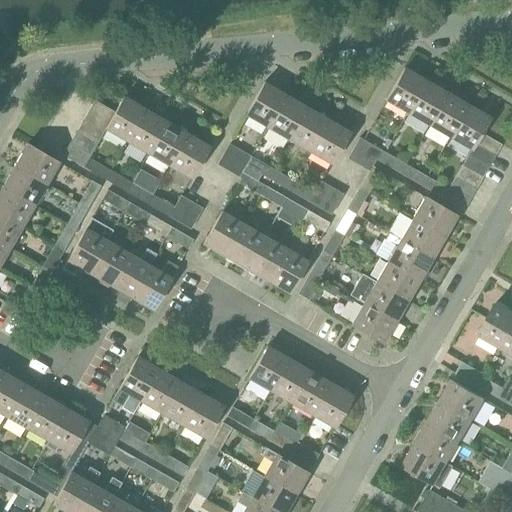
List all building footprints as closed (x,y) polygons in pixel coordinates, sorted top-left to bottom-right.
[(410,113),(428,81),(406,69),(388,100),(410,113)] [(265,83),(246,115),(268,127),(287,96),(278,90),(279,89),(266,81),(265,83)] [(430,125),(449,93),(428,81),(410,113),(430,125)] [(452,137),(470,105),(449,93),(430,125),(452,137)] [(109,124),(106,128),(107,129),(129,141),(147,110),(137,104),(138,103),(126,96),(125,98),(124,97),(116,112),(109,124)] [(289,140),(308,108),(287,96),(268,127),(289,140)] [(109,124),(116,112),(95,100),(88,112),(109,124)] [(470,105),(452,137),(472,149),(475,144),(482,133),(491,118),(470,105)] [(310,152),(329,120),(308,108),(289,140),(310,152)] [(149,154),(168,123),(147,110),(129,141),(149,154)] [(106,128),(109,124),(88,112),(82,122),(103,134),(107,129),(106,128)] [(329,120),(310,152),(332,164),(350,132),(329,120)] [(97,145),(103,134),(82,122),(76,133),(97,145)] [(170,166),(188,135),(168,123),(149,154),(170,166)] [(91,155),(97,145),(76,133),(70,143),(91,155)] [(482,133),(475,144),(496,156),(502,145),(482,133)] [(188,135),(170,166),(192,178),(210,147),(188,135)] [(348,159),(359,165),(371,144),(360,138),(348,159)] [(16,165),(47,183),(60,161),(28,143),(16,165)] [(84,167),(90,158),(91,155),(70,143),(63,155),(84,167)] [(228,171),(241,150),(229,143),(217,165),(228,171)] [(371,144),(359,165),(369,171),(373,166),(377,160),(381,162),(386,153),(371,144)] [(469,154),(490,166),(496,156),(475,144),(472,149),(469,154)] [(242,172),(244,169),(251,156),(241,150),(228,171),(241,178),(244,174),(242,172)] [(381,162),(402,174),(407,165),(386,153),(381,162)] [(462,165),(483,177),(490,166),(469,154),(462,165)] [(251,156),(244,169),(259,178),(261,174),(267,178),(273,168),(251,156)] [(106,180),(112,171),(90,158),(84,167),(106,180)] [(35,204),(47,183),(16,165),(3,186),(35,204)] [(407,165),(402,174),(423,187),(428,177),(407,165)] [(456,176),(477,188),(483,177),(462,165),(456,176)] [(360,188),(369,193),(382,171),(373,166),(369,171),(360,188)] [(288,190),(294,180),(273,168),(267,178),(288,190)] [(239,182),(261,196),(267,186),(257,181),(259,178),(244,169),(242,172),(244,174),(241,178),(239,182)] [(127,192),(132,183),(112,171),(106,180),(127,192)] [(450,187),(471,199),(477,188),(456,176),(450,187)] [(444,199),(449,189),(428,177),(423,187),(444,199)] [(333,189),(333,188),(322,181),(315,193),(294,180),(288,190),(321,209),(333,189)] [(80,202),(89,207),(101,186),(92,181),(80,202)] [(148,204),(153,195),(132,183),(127,192),(148,204)] [(0,212),(23,226),(35,204),(3,186),(0,192),(0,212)] [(282,208),(288,199),(267,186),(261,196),(282,208)] [(449,189),(444,199),(464,210),(471,199),(450,187),(449,189)] [(333,189),(321,209),(331,215),(343,194),(333,188),(333,189)] [(356,214),(369,193),(360,188),(347,209),(356,214)] [(124,212),(129,202),(108,190),(102,199),(124,212)] [(181,223),(193,202),(181,195),(174,207),(153,195),(148,204),(181,223)] [(413,218),(445,237),(458,216),(425,197),(413,218)] [(303,220),(309,211),(288,199),(282,208),(303,220)] [(77,228),(89,207),(80,202),(68,223),(77,228)] [(145,224),(151,215),(129,202),(124,212),(145,224)] [(193,202),(181,223),(191,229),(203,208),(193,202)] [(344,235),(356,214),(347,209),(335,230),(344,235)] [(309,211),(303,220),(325,232),(330,223),(309,211)] [(0,240),(11,247),(23,226),(0,212),(0,240)] [(226,256),(245,224),(223,212),(204,243),(226,256)] [(166,236),(171,226),(151,215),(145,224),(166,236)] [(433,258),(445,237),(413,218),(401,240),(433,258)] [(90,271),(107,241),(113,231),(91,219),(68,259),(90,271)] [(65,250),(77,228),(68,223),(55,244),(65,250)] [(247,269),(266,237),(245,224),(226,256),(247,269)] [(171,226),(166,236),(188,249),(194,240),(171,226)] [(332,257),(344,235),(335,230),(323,251),(332,257)] [(268,281),(287,249),(266,237),(247,269),(268,281)] [(0,265),(11,247),(0,240),(0,265)] [(421,279),(433,258),(401,240),(389,261),(421,279)] [(112,284),(129,253),(107,241),(90,271),(112,284)] [(53,271),(65,250),(55,244),(43,265),(53,271)] [(129,253),(112,284),(132,295),(150,265),(156,253),(147,248),(140,260),(129,253)] [(287,249),(268,281),(290,293),(308,261),(287,249)] [(320,277),(332,257),(323,251),(310,273),(321,279),(322,278),(320,277)] [(150,265),(132,295),(155,308),(172,277),(172,278),(178,266),(168,261),(162,272),(150,265)] [(409,301),(421,279),(389,261),(376,282),(409,301)] [(40,292),(53,271),(43,265),(31,287),(40,292)] [(309,300),(321,279),(310,273),(298,294),(309,300)] [(409,301),(376,282),(361,273),(349,295),(364,304),(396,322),(409,301)] [(40,292),(31,287),(28,286),(16,308),(27,315),(40,292)] [(478,336),(499,348),(511,326),(511,312),(497,303),(478,336)] [(384,343),(396,322),(364,304),(352,324),(384,343)] [(511,326),(499,348),(504,351),(505,356),(511,360),(511,326)] [(270,390),(289,358),(267,346),(249,377),(270,390)] [(140,400),(159,369),(138,356),(119,388),(120,389),(114,400),(123,405),(129,394),(140,400)] [(291,402),(309,370),(289,358),(270,390),(291,402)] [(478,386),(484,374),(463,362),(456,373),(478,386)] [(162,413),(180,381),(159,369),(140,400),(162,413)] [(313,414),(331,383),(309,370),(291,402),(313,414)] [(0,413),(6,417),(24,384),(3,372),(0,376),(0,413)] [(499,398),(505,389),(484,376),(485,374),(484,374),(478,386),(499,398)] [(183,425),(201,394),(180,381),(162,413),(183,425)] [(440,403),(472,422),(484,401),(452,382),(440,403)] [(331,383),(313,414),(334,427),(353,395),(331,383)] [(27,429),(46,396),(24,384),(6,417),(27,429)] [(511,405),(511,393),(505,389),(499,398),(511,405)] [(201,394),(183,425),(204,438),(222,406),(201,394)] [(48,441),(66,409),(46,396),(27,429),(48,441)] [(460,443),(472,422),(440,403),(427,424),(460,443)] [(248,428),(253,419),(232,407),(227,416),(248,428)] [(48,441),(45,446),(55,452),(58,447),(69,454),(67,457),(77,463),(88,443),(88,442),(79,438),(89,421),(66,409),(48,441)] [(119,437),(125,426),(104,414),(103,417),(92,435),(104,441),(109,432),(119,437)] [(268,440),(274,431),(253,419),(248,428),(268,440)] [(210,445),(219,451),(232,428),(223,423),(210,445)] [(421,432),(414,444),(415,445),(448,464),(460,443),(427,424),(422,432),(421,432)] [(119,437),(116,442),(117,443),(119,440),(140,451),(145,442),(124,430),(126,427),(125,426),(119,437)] [(290,453),(296,443),(274,431),(268,440),(290,453)] [(116,442),(119,437),(109,432),(104,441),(92,435),(88,442),(88,443),(109,455),(116,442)] [(116,442),(109,455),(130,467),(136,458),(115,446),(117,443),(116,442)] [(145,442),(140,451),(161,463),(166,454),(145,442)] [(296,443),(290,453),(313,466),(319,454),(297,442),(296,444),(296,443)] [(207,471),(219,451),(210,445),(198,466),(207,471)] [(453,467),(448,464),(415,445),(410,454),(408,453),(401,466),(435,486),(436,485),(441,488),(453,467)] [(264,476),(296,494),(308,473),(276,454),(266,448),(262,456),(272,461),(264,476)] [(0,464),(5,467),(10,457),(0,451),(0,464)] [(166,454),(161,463),(183,476),(189,467),(166,454)] [(26,479),(31,470),(10,457),(5,467),(26,479)] [(151,480),(157,470),(136,458),(130,467),(151,480)] [(478,481),(491,489),(501,494),(505,497),(511,485),(511,472),(504,468),(490,460),(478,481)] [(195,493),(207,471),(198,466),(186,487),(195,493)] [(53,504),(65,511),(75,511),(92,484),(99,472),(90,467),(83,479),(71,472),(53,504)] [(31,470),(26,479),(48,492),(54,483),(31,470)] [(157,470),(151,480),(174,492),(179,483),(157,470)] [(0,485),(16,495),(22,486),(1,473),(0,475),(0,485)] [(278,511),(285,511),(296,494),(264,476),(252,497),(278,511)] [(92,484),(75,511),(104,511),(114,496),(121,484),(112,478),(105,491),(94,485),(92,484)] [(22,486),(16,495),(39,508),(44,499),(22,486)] [(179,511),(183,511),(195,493),(186,487),(174,508),(179,511)] [(481,511),(490,511),(501,494),(491,489),(479,511),(481,511)] [(420,511),(433,511),(442,497),(431,490),(418,511),(420,511)] [(278,511),(252,497),(242,491),(237,502),(246,507),(242,511),(278,511)] [(114,496),(104,511),(132,511),(135,508),(114,496)] [(447,511),(453,503),(442,497),(433,511),(447,511)] [(462,511),(464,509),(453,503),(447,511),(462,511)]
